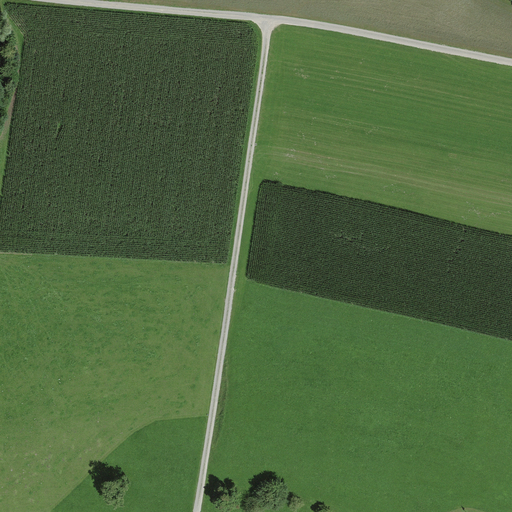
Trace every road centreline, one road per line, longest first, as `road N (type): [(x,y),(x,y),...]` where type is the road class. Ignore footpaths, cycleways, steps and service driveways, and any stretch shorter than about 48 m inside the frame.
road 1 (track): [(196,511),(270,14)]
road 2 (track): [(120,0),(270,14),(511,62)]
